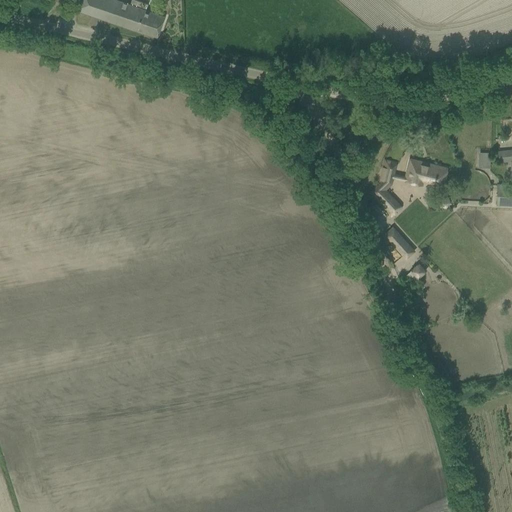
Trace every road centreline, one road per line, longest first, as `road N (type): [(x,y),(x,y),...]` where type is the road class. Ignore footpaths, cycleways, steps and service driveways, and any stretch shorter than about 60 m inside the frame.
road 1 (unclassified): [(0,16),(376,100),(435,99),(511,74)]
road 2 (track): [(288,83),(330,140),(382,257),(441,430),(458,511)]
